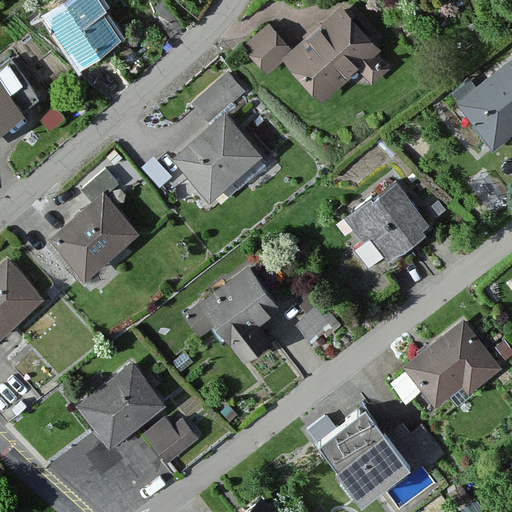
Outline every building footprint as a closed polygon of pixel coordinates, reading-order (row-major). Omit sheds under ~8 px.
[(101,0),(54,0),(68,17),(48,33),(80,74),(122,41),(104,18),(111,13),(101,0)] [(320,107),(344,87),(368,86),(390,68),(342,10),(291,52),(270,26),(243,48),(267,76),(284,63),(320,107)] [(487,157),(511,138),(511,61),(450,108),(487,157)] [(0,135),(41,104),(9,63),(0,70),(0,135)] [(190,104),(207,123),(241,94),(225,74),(190,104)] [(175,161),(215,205),(264,161),(225,117),(175,161)] [(94,194),(118,174),(107,162),(83,182),(94,194)] [(385,269),(434,230),(396,182),(347,221),(385,269)] [(52,239),(89,285),(141,242),(104,197),(52,239)] [(0,269),(0,342),(45,302),(8,262),(0,269)] [(258,328),(279,313),(247,270),(183,316),(200,339),(212,330),(241,369),(272,347),(258,328)] [(307,333),(335,321),(326,301),(298,313),(307,333)] [(467,396),(501,370),(464,323),(404,369),(436,409),(462,389),(467,396)] [(108,454),(166,411),(132,365),(74,409),(108,454)] [(353,493),(395,460),(359,414),(317,447),(353,493)] [(144,435),(159,455),(191,432),(182,420),(172,428),(165,419),(144,435)] [(267,511),(260,502),(247,511),(267,511)]
